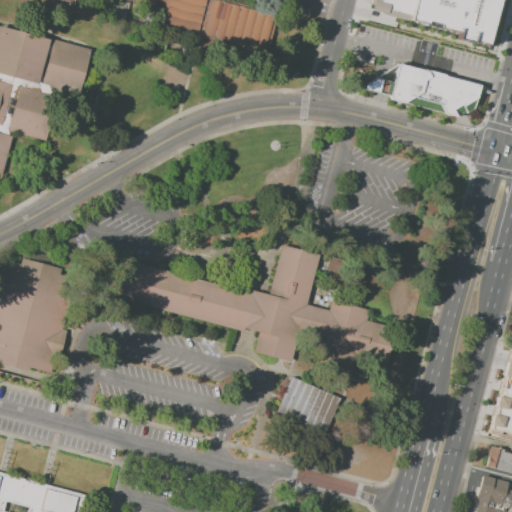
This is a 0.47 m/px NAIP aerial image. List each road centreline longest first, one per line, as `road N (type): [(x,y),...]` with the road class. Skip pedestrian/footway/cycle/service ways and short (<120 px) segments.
road 1 (residential): [(500,153),(322,106),(246,108),(173,135),(0,228)]
road 2 (primary): [(500,153),(425,440)]
road 3 (primary): [(439,511),(503,266)]
